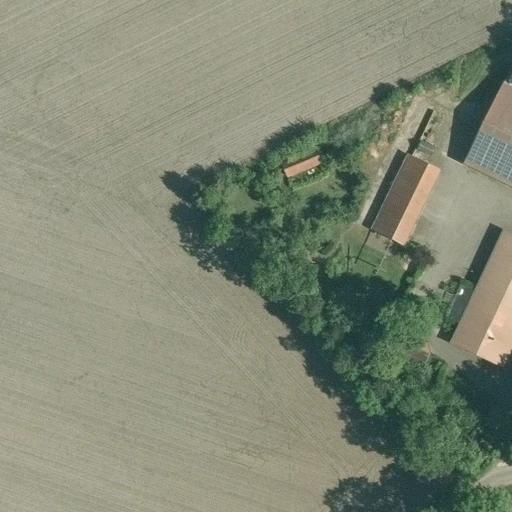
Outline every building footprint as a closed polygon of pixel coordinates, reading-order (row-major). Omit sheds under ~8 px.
[(511,76),(469,163),(511,183),(511,76)] [(377,232),(414,246),(444,167),(407,152),(377,232)] [(292,174),(325,166),(322,154),(289,162),(292,174)] [(511,343),(511,237),(507,235),(457,343),(502,364),(511,343)] [(317,255),(291,243),(282,261),(308,273),(317,255)] [(405,248),(383,294),(407,306),(430,259),(405,248)] [(435,346),(399,328),(388,351),(424,368),(435,346)]
